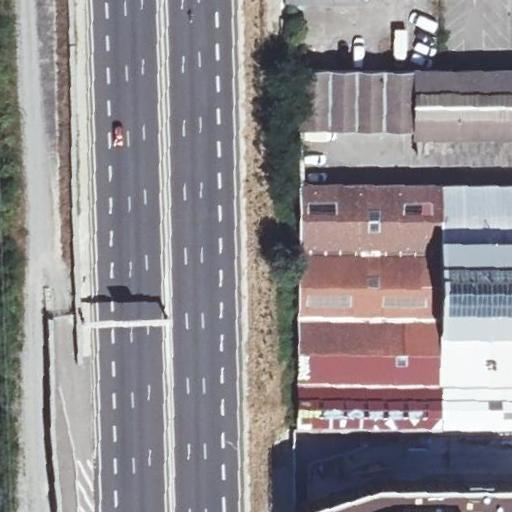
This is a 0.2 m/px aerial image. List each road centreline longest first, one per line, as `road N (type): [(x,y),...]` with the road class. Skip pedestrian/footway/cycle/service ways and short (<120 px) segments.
road 1 (track): [(30,511),(36,214),(25,0)]
road 2 (motorway): [(125,0),(132,511)]
road 3 (motorway): [(201,511),(197,0)]
